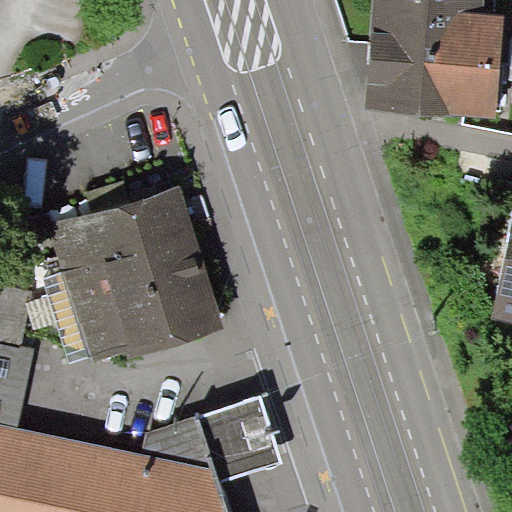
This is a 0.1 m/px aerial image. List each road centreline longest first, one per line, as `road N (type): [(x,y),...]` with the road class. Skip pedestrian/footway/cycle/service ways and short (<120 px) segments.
road 1 (primary): [(443,511),(286,22)]
road 2 (primary): [(207,51),(358,511)]
road 3 (residential): [(207,51),(0,137)]
